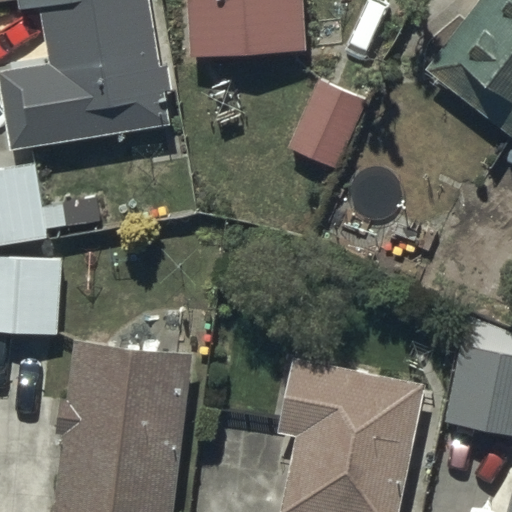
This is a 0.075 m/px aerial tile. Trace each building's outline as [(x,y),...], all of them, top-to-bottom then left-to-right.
[(14,0),(18,20),(39,17),(49,73),(0,81),(0,106),(9,158),(166,132),(160,99),(168,98),(164,74),(156,75),(143,0),(14,0)] [(302,0),(182,0),(186,69),(306,64),(302,0)] [(511,0),(485,0),(425,81),(511,145),(511,0)] [(364,106),(316,85),(287,153),(336,174),(364,106)] [(34,168),(0,173),(0,249),(47,242),(46,235),(61,232),(58,211),(41,213),(34,168)] [(429,287),(502,322),(511,302),(511,234),(465,212),(429,287)] [(60,263),(0,261),(0,338),(58,340),(60,263)] [(511,361),(459,351),(442,434),(511,448),(511,361)] [(171,511),(187,366),(68,353),(62,409),(57,408),(53,440),(57,440),(49,511),(171,511)] [(396,511),(422,394),(289,366),(273,441),(296,446),(282,511),(396,511)]
